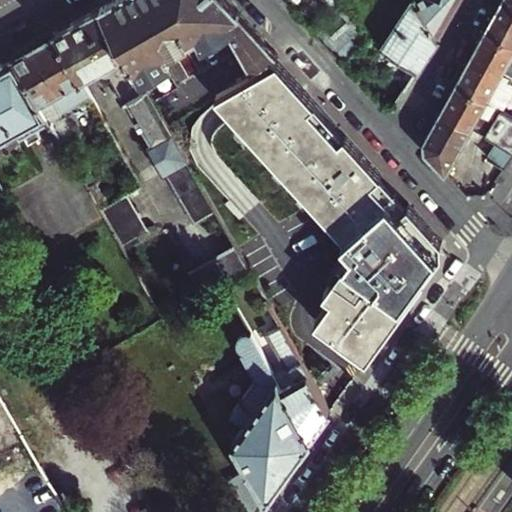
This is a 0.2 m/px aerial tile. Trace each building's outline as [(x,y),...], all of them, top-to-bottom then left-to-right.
[(112,0),(101,6),(143,78),(171,63),(166,53),(199,35),(204,44),(231,29),(258,73),(217,96),(318,207),(330,200),(342,180),(347,184),(374,161),(371,158),(363,152),(362,143),(230,0),(112,0)] [(288,0),(293,5),(300,0),(327,0),(336,13),(314,28),(344,61),(370,37),(348,0),(288,0)] [(413,0),(383,46),(419,69),(440,36),(418,0),(413,0)] [(461,0),(418,0),(440,36),(461,0)] [(511,5),(502,0),(501,0),(487,26),(511,41),(511,5)] [(56,32),(82,76),(98,68),(103,78),(109,79),(111,78),(125,102),(128,101),(152,142),(147,145),(163,174),(167,171),(195,221),(217,209),(143,78),(101,6),(56,32)] [(511,41),(487,26),(473,52),(511,76),(510,80),(511,81),(511,41)] [(56,32),(15,55),(50,116),(67,146),(80,138),(63,109),(91,93),(82,76),(56,32)] [(511,76),(473,52),(457,81),(487,99),(497,82),(511,91),(511,81),(510,80),(511,76)] [(15,55),(0,63),(0,137),(19,127),(22,132),(50,116),(15,55)] [(447,99),(477,118),(480,113),(494,122),(487,132),(488,133),(511,148),(511,114),(487,99),(457,81),(447,99)] [(474,121),(477,118),(447,99),(442,108),(477,131),(481,126),(474,121)] [(442,108),(425,139),(427,149),(450,174),(477,131),(442,108)] [(505,168),(511,158),(511,148),(488,133),(477,151),(505,168)] [(445,239),(374,161),(347,184),(342,180),(330,200),(318,207),(345,238),(343,240),(353,251),(326,292),(333,296),(316,320),(368,357),(445,251),(445,239)] [(149,229),(129,192),(108,204),(102,207),(123,244),(149,229)] [(105,198),(99,202),(102,207),(108,204),(105,198)] [(244,254),(237,243),(191,270),(204,293),(251,266),(244,254)] [(312,434),(333,406),(283,322),(268,331),(275,343),(274,349),(280,360),(285,361),(286,363),(275,370),(312,434)] [(256,511),(312,434),(275,370),(253,331),(250,332),(246,332),(243,333),(240,335),(239,338),(238,341),(239,345),(241,348),(244,349),(246,351),(244,352),(257,377),(232,412),(246,423),(233,440),(249,466),(229,478),(248,511),(245,510),(238,510),(235,511),(233,511),(256,511)]
